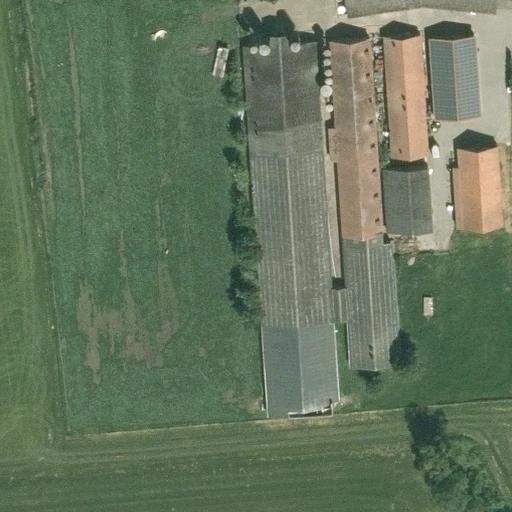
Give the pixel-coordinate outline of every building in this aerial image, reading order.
[(345,0),(347,14),(421,3),(494,10),(495,0),(345,0)] [(271,44),(244,46),(269,415),(334,411),(333,398),(339,398),(333,320),(349,319),(353,366),(399,363),(391,241),(351,244),(350,234),(382,232),(369,37),(331,39),(337,127),(330,127),(332,159),(339,159),(348,286),(332,287),(315,41),(288,43),(287,31),(271,32),(271,44)] [(428,152),(420,33),(383,35),(392,155),(428,152)] [(435,116),(478,113),(473,33),(430,36),(435,116)] [(456,226),(503,223),(498,144),(457,146),(458,162),(452,163),(456,226)]
